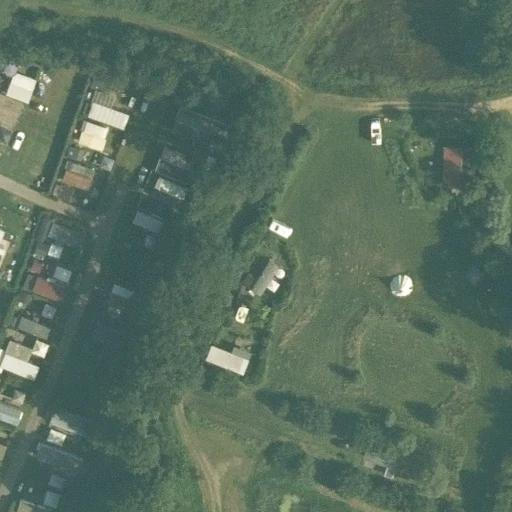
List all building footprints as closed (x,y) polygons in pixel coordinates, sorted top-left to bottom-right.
[(11,91),(35,99),(42,77),(19,69),(11,91)] [(117,103),(121,93),(101,86),(98,96),(117,103)] [(100,97),(94,112),(130,126),(136,111),(100,97)] [(7,100),(0,122),(0,123),(23,131),(30,107),(7,100)] [(230,134),(236,118),(186,102),(180,117),(230,134)] [(81,139),(105,147),(113,124),(89,116),(81,139)] [(161,167),(195,179),(204,153),(170,141),(161,167)] [(447,143),(447,184),(468,184),(469,143),(447,143)] [(69,182),(95,186),(98,164),(71,160),(69,182)] [(179,191),(187,195),(192,184),(164,172),(155,192),(174,201),(179,191)] [(137,220),(169,232),(174,220),(142,208),(137,220)] [(57,221),(55,237),(89,242),(92,227),(57,221)] [(50,271),(56,269),(52,256),(66,251),(61,235),(58,236),(56,231),(38,237),(50,271)] [(260,288),(271,292),(285,260),(274,255),(260,288)] [(38,289),(69,297),(73,282),(42,274),(38,289)] [(111,301),(131,309),(139,286),(119,279),(111,301)] [(53,336),(57,324),(19,310),(15,323),(53,336)] [(97,334),(118,341),(124,325),(103,317),(97,334)] [(3,361),(38,376),(44,362),(32,357),(37,344),(14,334),(3,361)] [(237,340),(228,361),(250,370),(259,349),(237,340)] [(98,356),(93,368),(111,376),(116,363),(98,356)] [(79,377),(72,390),(88,398),(95,385),(79,377)] [(0,397),(0,413),(23,420),(28,405),(0,397)] [(54,419),(91,434),(97,419),(60,404),(54,419)] [(67,441),(68,429),(54,427),(52,439),(67,441)] [(0,453),(8,456),(13,443),(0,438),(0,453)] [(46,440),(41,453),(84,470),(89,457),(46,440)] [(403,464),(406,449),(372,442),(369,457),(403,464)] [(27,511),(55,511),(58,507),(24,496),(20,510),(27,511)]
